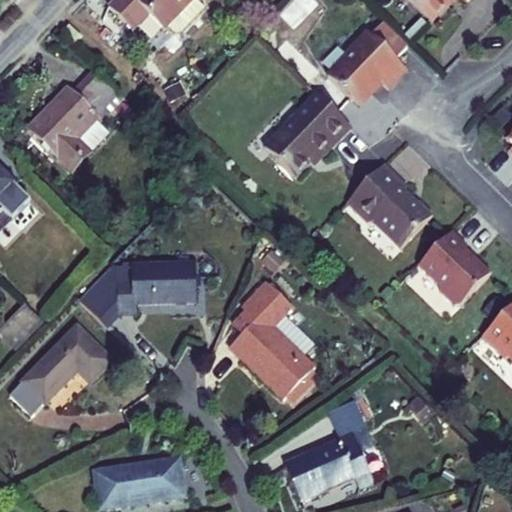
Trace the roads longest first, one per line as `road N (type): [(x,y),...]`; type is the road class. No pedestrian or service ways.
road 1 (residential): [(511,56),(453,114),(448,130),(463,177),(511,225)]
road 2 (residential): [(252,511),(234,465),(182,394)]
